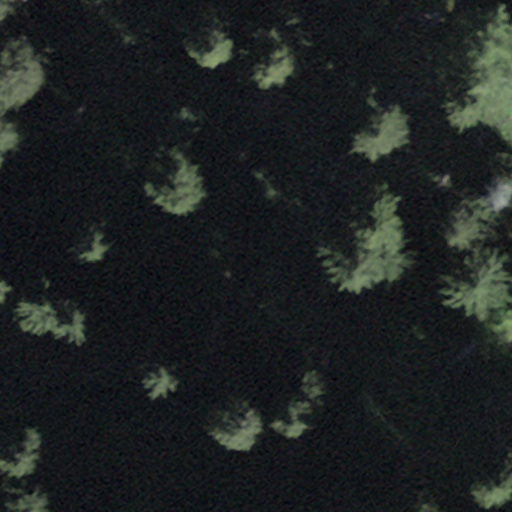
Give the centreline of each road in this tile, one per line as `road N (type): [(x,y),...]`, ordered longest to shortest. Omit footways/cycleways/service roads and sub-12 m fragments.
road 1 (track): [(309,0),(260,103),(215,328),(197,370),(78,511)]
road 2 (track): [(240,511),(271,461),(304,441),(313,403),(318,322),(302,183),(356,0)]
